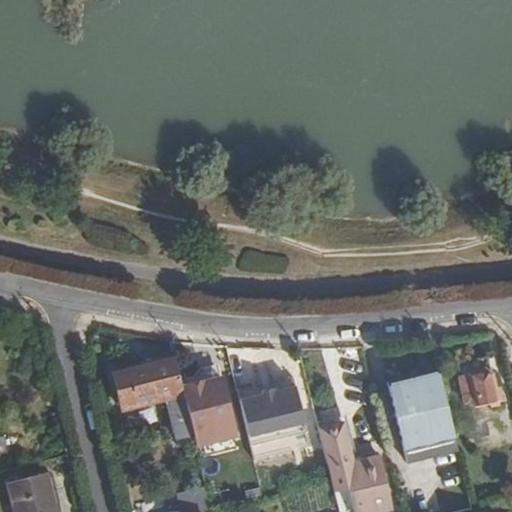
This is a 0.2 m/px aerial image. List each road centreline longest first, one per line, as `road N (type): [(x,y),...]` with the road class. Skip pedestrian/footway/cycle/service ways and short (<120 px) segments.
road 1 (residential): [(59,296),(271,329),(511,305)]
road 2 (residential): [(108,511),(59,296)]
road 3 (unknown): [(366,322),(403,472)]
